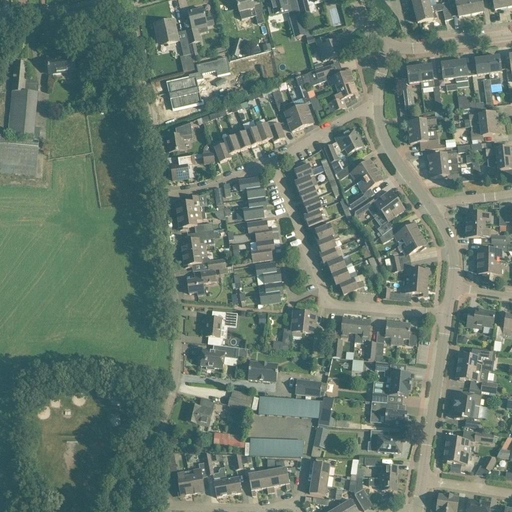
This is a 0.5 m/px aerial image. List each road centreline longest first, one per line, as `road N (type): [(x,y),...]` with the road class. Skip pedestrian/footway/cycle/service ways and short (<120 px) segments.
road 1 (residential): [(446,316),(325,298),(271,161)]
road 2 (residential): [(152,446),(171,394),(178,340),(161,196)]
road 3 (residential): [(161,196),(131,0)]
road 4 (residential): [(446,316),(422,480)]
road 5 (residential): [(1,17),(78,13),(124,0)]
road 6 (residential): [(511,35),(388,47)]
road 7 (residential): [(271,161),(378,108)]
